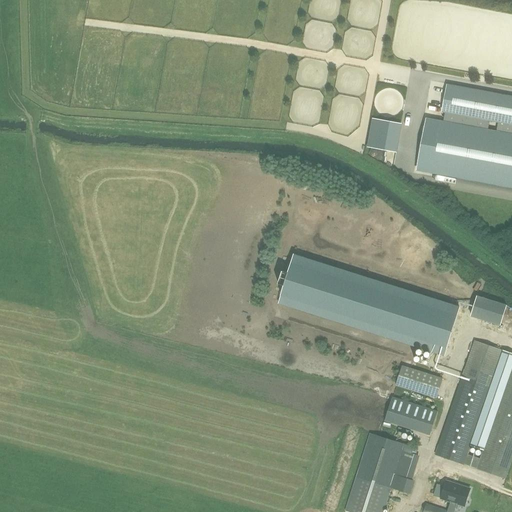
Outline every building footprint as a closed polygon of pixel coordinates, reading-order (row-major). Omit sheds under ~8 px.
[(511,101),(448,89),(444,112),(446,112),(444,123),(428,120),(418,170),(511,187),(511,101)] [(396,152),(401,124),(372,118),(367,147),(396,152)] [(445,356),(461,308),(297,251),(281,299),(445,356)] [(436,455),(464,464),(504,350),(475,340),(436,455)] [(424,365),(427,353),(420,351),(417,363),(424,365)] [(443,378),(402,366),(396,385),(436,398),(443,378)] [(511,369),(481,459),(478,469),(506,479),(511,461),(511,369)] [(385,421),(431,435),(438,411),(392,397),(385,421)] [(411,479),(418,455),(416,455),(419,448),(403,444),(372,434),(347,511),(348,511),(382,511),(390,487),(409,493),(413,480),(411,479)] [(451,501),(448,511),(449,511),(454,511),(457,503),(464,506),(470,489),(447,482),(441,498),(451,501)]
